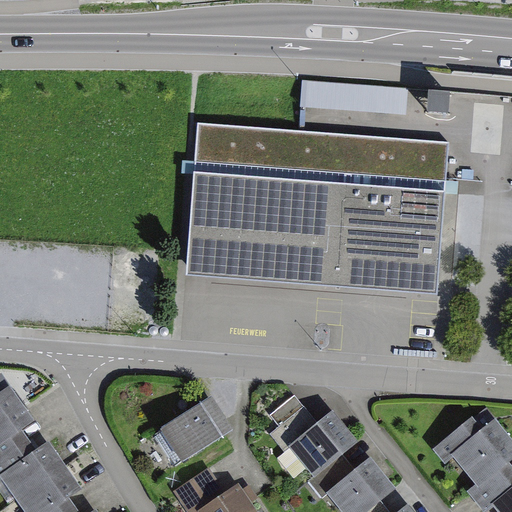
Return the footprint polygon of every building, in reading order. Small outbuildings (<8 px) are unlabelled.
[(201,126),(189,275),(439,294),(446,195),(450,145),(201,126)] [(53,437),(25,396),(14,403),(3,387),(0,388),(0,450),(18,476),(0,487),(0,495),(11,511),(13,511),(30,500),(38,511),(80,511),(77,507),(94,495),(60,447),(50,454),(43,444),(53,437)] [(253,433),(228,399),(174,439),(199,473),(253,433)] [(364,460),(339,423),(306,446),(331,483),(364,460)] [(485,425),(450,455),(462,470),(472,462),(495,489),(486,497),(499,511),(507,511),(511,509),(511,510),(511,425),(496,437),(485,425)] [(394,511),(401,507),(377,471),(341,495),(353,511),(394,511)] [(265,511),(250,490),(218,511),(265,511)]
